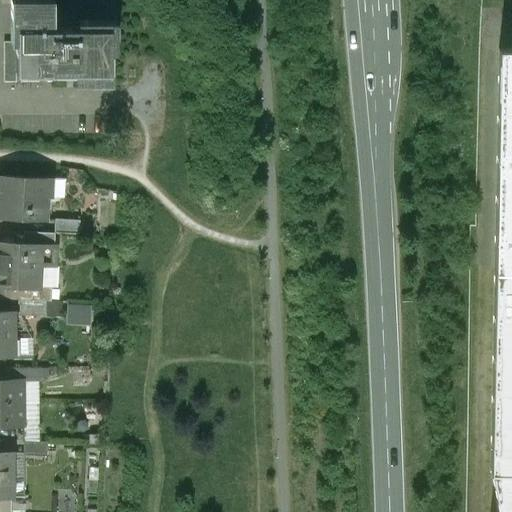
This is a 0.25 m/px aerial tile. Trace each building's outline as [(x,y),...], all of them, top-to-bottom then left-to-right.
[(78,28),(53,28),(53,0),(11,0),(11,43),(16,43),(16,74),(74,73),(74,82),(112,82),(112,52),(117,52),(116,20),(77,21),(78,28)] [(116,0),(53,0),(53,28),(78,28),(77,21),(116,20),(116,0)] [(494,269),(511,269),(511,49),(498,49),(494,269)] [(53,179),(0,176),(0,217),(45,220),(46,198),(52,199),(53,179)] [(80,221),(54,220),(53,234),(54,234),(79,235),(80,221)] [(22,244),(0,243),(0,286),(37,288),(38,286),(39,266),(52,266),(54,234),(53,234),(22,232),(22,244)] [(511,269),(494,269),(490,469),(511,468),(511,269)] [(37,288),(0,286),(0,298),(20,300),(46,301),(51,301),(52,287),(38,286),(37,288)] [(46,301),(20,300),(20,315),(46,315),(46,301)] [(70,303),(70,322),(94,323),(94,303),(70,303)] [(13,311),(0,311),(0,356),(14,357),(13,311)] [(41,369),(5,369),(5,381),(22,381),(41,381),(41,369)] [(5,381),(0,380),(0,403),(23,403),(22,381),(5,381)] [(23,403),(0,403),(0,425),(23,426),(23,403)] [(48,442),(24,441),(23,455),(47,457),(48,442)] [(12,452),(0,452),(0,498),(11,498),(12,498),(12,452)] [(511,511),(511,468),(490,469),(490,471),(498,511),(511,511)] [(10,511),(11,498),(0,498),(0,511),(10,511)]
